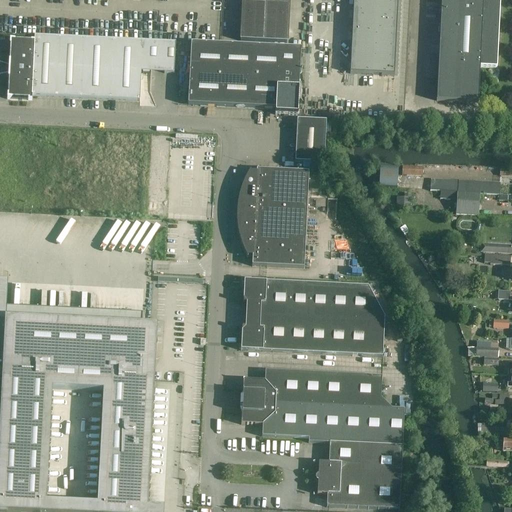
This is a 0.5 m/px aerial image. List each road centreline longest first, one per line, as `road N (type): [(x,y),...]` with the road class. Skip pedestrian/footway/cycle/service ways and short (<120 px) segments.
road 1 (unclassified): [(213,457),(225,126)]
road 2 (unclassified): [(0,113),(225,126)]
road 3 (unclassified): [(213,457),(297,461),(295,498),(211,496)]
road 4 (unknown): [(0,1),(201,10)]
road 5 (unknown): [(217,364),(395,369)]
